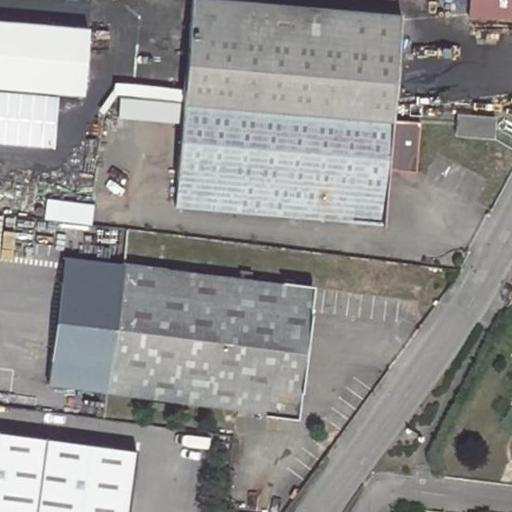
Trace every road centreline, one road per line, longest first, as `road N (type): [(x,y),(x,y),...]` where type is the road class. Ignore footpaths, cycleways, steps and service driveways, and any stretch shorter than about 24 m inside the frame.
road 1 (unclassified): [(511,222),(464,312),(315,511)]
road 2 (residential): [(362,511),(383,492),(511,507)]
